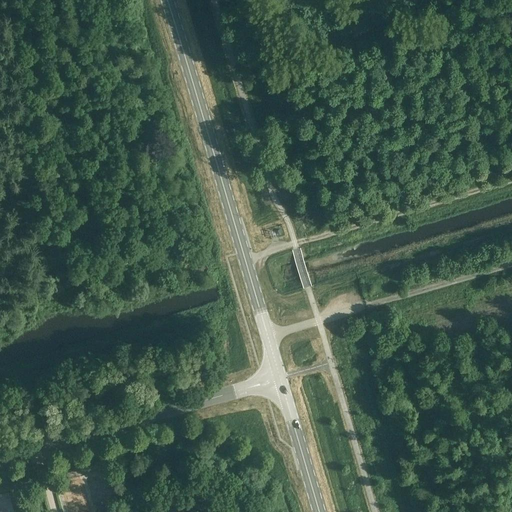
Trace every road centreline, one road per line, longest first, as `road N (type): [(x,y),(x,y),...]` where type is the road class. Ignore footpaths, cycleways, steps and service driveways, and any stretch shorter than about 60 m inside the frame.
road 1 (secondary): [(166,0),(279,378)]
road 2 (unclassified): [(0,453),(279,378)]
road 3 (unknown): [(245,260),(196,265),(132,232),(94,230),(29,238),(0,252)]
road 4 (track): [(511,183),(295,245)]
road 5 (track): [(369,306),(511,266)]
road 6 (secondary): [(279,378),(318,511)]
